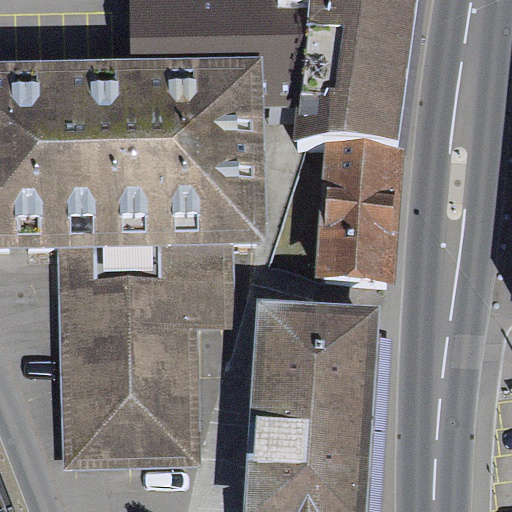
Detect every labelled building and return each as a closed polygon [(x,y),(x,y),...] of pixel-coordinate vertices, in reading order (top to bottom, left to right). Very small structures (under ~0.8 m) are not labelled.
[(135,0),(136,8),(130,9),(132,76),(263,74),(264,116),(301,116),(312,0),(135,0)] [(406,162),(427,0),(312,0),(301,116),(297,156),(327,157),(406,162)] [(132,76),(0,78),(0,265),(59,266),(65,477),(203,474),(202,336),(234,333),(232,261),(269,259),(264,116),(263,74),(132,76)] [(396,295),(406,162),(327,157),(316,290),(396,295)] [(368,511),(381,326),(259,318),(245,511),(368,511)]
